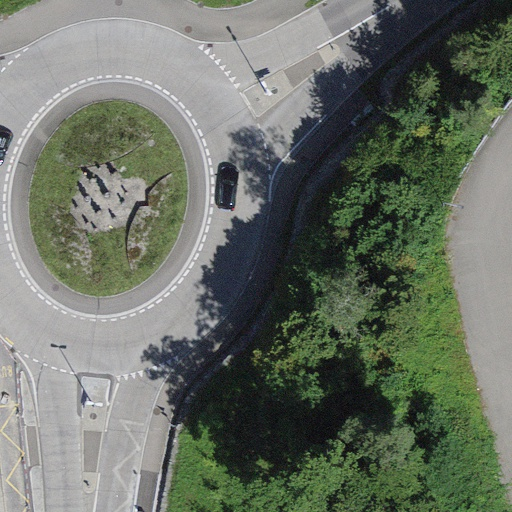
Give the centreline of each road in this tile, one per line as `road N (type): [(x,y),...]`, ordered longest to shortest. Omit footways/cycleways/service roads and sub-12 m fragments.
road 1 (secondary): [(232,130),(194,79),(163,61),(110,50),(35,79),(0,128)]
road 2 (secondary): [(154,345),(189,325),(239,251),(247,204),(232,130)]
road 3 (tertiary): [(423,0),(232,130)]
road 4 (secondary): [(51,336),(65,511)]
road 5 (secondary): [(107,511),(154,345)]
